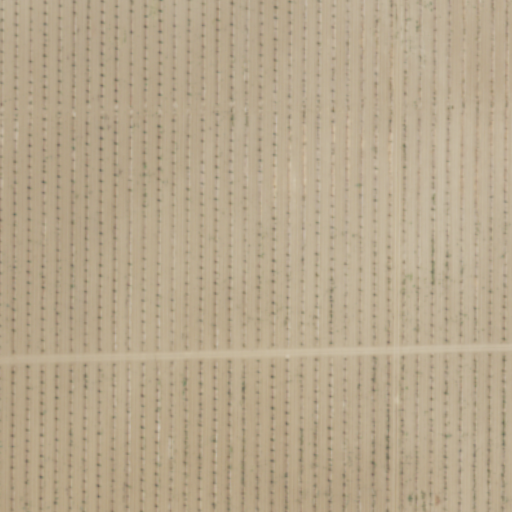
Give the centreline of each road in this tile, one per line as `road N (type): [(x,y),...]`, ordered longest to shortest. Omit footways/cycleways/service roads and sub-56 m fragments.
road 1 (track): [(165,511),(168,0)]
road 2 (track): [(486,0),(484,511)]
